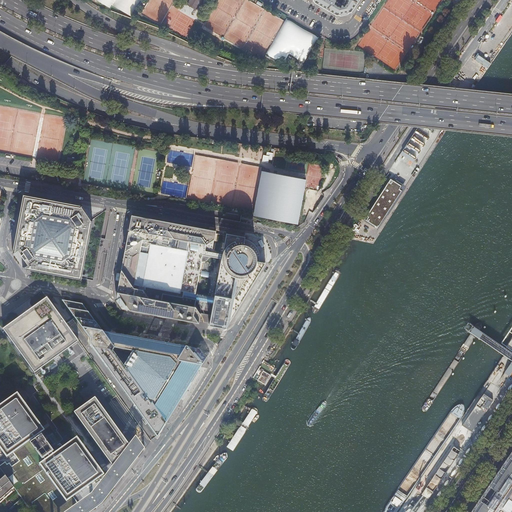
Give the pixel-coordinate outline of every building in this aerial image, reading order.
[(111,6),(132,17),(140,0),(93,0),(110,8),(111,6)] [(186,0),(184,3),(196,10),(199,4),(201,0),(186,0)] [(339,14),(339,16),(348,14),(348,13),(351,12),(356,4),(358,0),(343,0),(344,0),(342,3),(340,3),(338,1),(336,0),(312,0),(314,3),(325,9),(336,15),(339,14)] [(410,139),(401,154),(408,158),(407,159),(412,162),(426,137),(423,136),(421,138),(415,135),(412,140),(410,139)] [(235,161),(253,164),(254,160),(275,164),(276,160),(254,156),(255,151),(237,147),(235,161)] [(254,215),(297,222),(304,182),(261,175),(254,215)] [(363,220),(377,229),(401,191),(399,189),(401,185),(390,178),(363,220)] [(25,194),(14,252),(17,250),(20,248),(22,252),(28,260),(30,263),(27,265),(24,267),(83,278),(94,218),(93,219),(83,205),(84,204),(80,203),(25,193),(25,194)] [(197,305),(198,299),(215,302),(211,323),(228,326),(268,261),(261,260),(262,256),(262,253),(261,250),(259,247),(258,245),(257,243),(254,241),(251,239),(246,237),(247,234),(228,231),(226,242),(224,253),(214,251),(217,237),(218,229),(134,213),(131,228),(126,250),(123,268),(119,290),(117,297),(124,307),(201,321),(203,312),(197,305)] [(337,265),(313,305),(319,309),(342,268),(342,267),(341,266),(340,265),(338,264),(337,265)] [(28,312),(4,329),(36,373),(80,341),(48,297),(28,312)] [(85,303),(63,299),(92,339),(91,344),(135,405),(135,407),(137,407),(159,438),(183,399),(194,384),(192,382),(210,352),(105,332),(85,303)] [(289,347),(290,347),(291,347),(292,346),(308,320),(308,318),(308,316),(307,315),(306,316),(304,317),(303,318),(288,343),(288,345),(288,346),(289,347)] [(468,324),(464,329),(505,357),(508,359),(511,354),(509,352),(468,324)] [(265,402),(266,402),(267,402),(268,401),(290,364),(290,362),(289,361),(288,360),(286,360),(286,361),(285,362),(262,399),(263,400),(264,401),(265,402)] [(511,366),(510,365),(499,380),(504,383),(511,371),(511,366)] [(258,381),(259,382),(266,386),(269,380),(262,375),(258,381)] [(24,393),(30,398),(36,391),(30,386),(24,393)] [(6,461),(0,465),(0,466),(6,475),(8,479),(15,487),(22,497),(20,499),(29,510),(31,511),(32,511),(71,511),(81,505),(75,496),(105,474),(78,436),(64,447),(56,452),(48,441),(46,442),(46,441),(47,440),(43,434),(41,435),(41,434),(46,430),(19,392),(0,405),(0,446),(8,458),(15,453),(20,460),(13,466),(10,462),(8,463),(6,461)] [(96,397),(75,412),(115,468),(131,446),(96,397)] [(475,401),(467,412),(475,417),(477,414),(478,403),(475,401)] [(417,496),(423,500),(433,485),(464,440),(471,431),(464,427),(417,496)] [(433,485),(423,500),(429,504),(474,439),(471,437),(474,433),(471,431),(464,440),(433,485)] [(56,435),(48,441),(56,452),(64,447),(56,435)] [(137,442),(136,441),(135,442),(131,446),(115,468),(92,497),(81,505),(71,511),(95,511),(101,508),(143,453),(144,452),(143,451),(137,442)] [(511,511),(511,454),(511,456),(510,456),(509,457),(510,458),(501,471),(500,470),(499,472),(500,472),(491,485),(490,484),(489,486),(490,487),(481,500),(481,499),(479,501),(480,501),(472,511),(511,511)] [(217,460),(216,461),(191,497),(191,498),(192,500),(194,500),(196,500),(221,464),(221,462),(221,461),(220,460),(218,460),(217,460)] [(0,499),(1,499),(15,487),(8,479),(6,475),(0,480),(0,499)]
